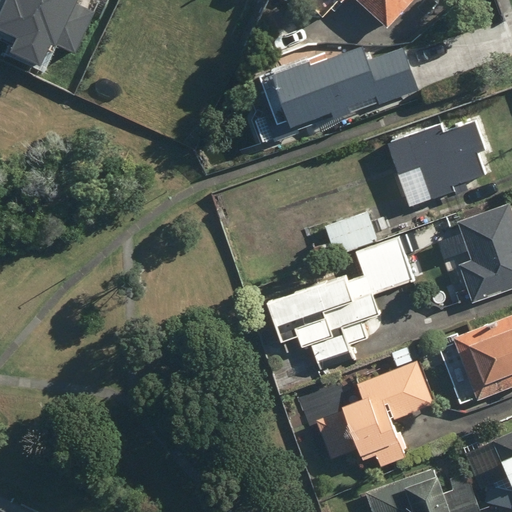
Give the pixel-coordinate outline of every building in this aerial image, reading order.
[(71,0),(0,0),(0,34),(4,36),(0,46),(0,70),(38,85),(71,0)] [(313,0),(329,14),(341,0),(370,0),(395,25),(419,0),(313,0)] [(377,51),(374,41),(284,67),(300,123),(424,87),(411,41),(377,51)] [(452,128),(450,121),(371,148),(379,169),(403,161),(406,170),(423,164),(433,192),(494,171),(486,148),(494,145),(485,117),(452,128)] [(511,198),(463,217),(476,257),(466,260),(478,297),(511,285),(511,198)] [(371,207),(330,223),(341,252),(382,237),(371,207)] [(359,270),(278,297),(292,338),(308,333),(312,345),(321,342),(327,360),(360,349),(357,339),(376,333),(370,316),(390,309),(383,288),(418,277),(404,235),(363,248),(371,275),(362,278),(359,270)] [(511,312),(460,330),(472,366),(492,359),(498,376),(511,371),(511,312)] [(355,408),(324,419),(337,452),(367,443),(368,448),(411,437),(404,414),(436,405),(424,362),(365,378),(371,397),(353,402),(355,408)] [(511,429),(497,436),(511,471),(511,429)] [(443,462),(369,487),(377,511),(486,511),(472,468),(448,476),(443,462)]
